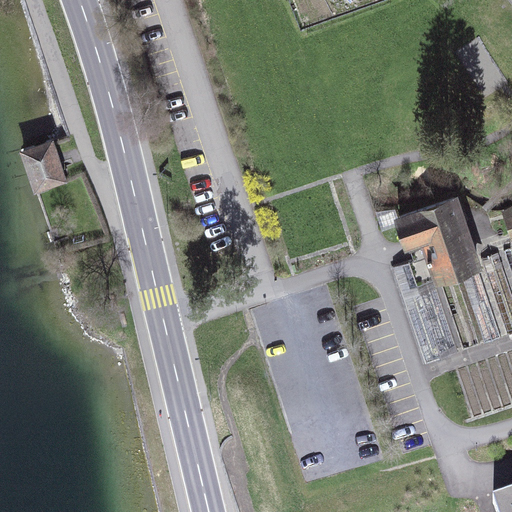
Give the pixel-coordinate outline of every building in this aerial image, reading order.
[(33,188),(68,179),(57,137),(23,146),(33,188)] [(480,272),(483,271),(458,197),(393,218),(405,252),(409,251),(409,252),(423,248),(436,287),(441,286),(457,280),(462,278),(480,272)] [(511,202),(500,208),(508,233),(511,232),(511,202)] [(483,257),(506,336),(511,333),(511,299),(498,253),(483,257)] [(393,267),(426,364),(458,353),(433,280),(422,283),(414,260),(393,267)] [(462,278),(485,344),(502,338),(480,272),(462,278)] [(441,286),(462,350),(479,344),(457,280),(441,286)] [(511,511),(511,492),(493,498),(496,511),(511,511)]
